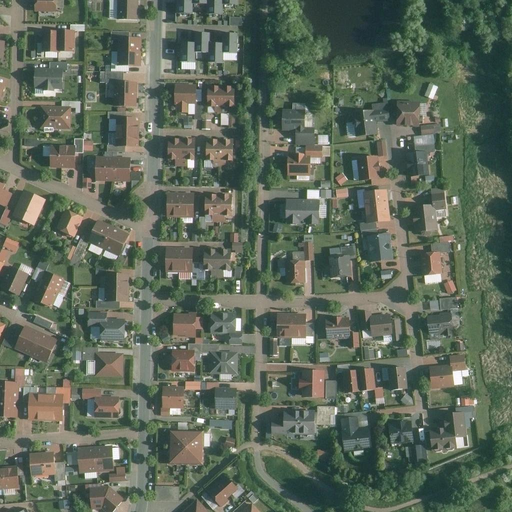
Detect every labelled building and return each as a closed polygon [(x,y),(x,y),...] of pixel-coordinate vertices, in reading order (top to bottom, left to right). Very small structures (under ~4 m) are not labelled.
[(56,0),(34,0),(34,13),(38,13),(38,17),(47,17),(47,13),(56,13),(56,0)] [(138,22),(138,1),(118,0),(118,22),(138,22)] [(177,0),(178,18),(194,18),(194,6),(207,6),(207,15),(224,15),(224,6),(239,7),(238,0),(177,0)] [(242,25),(242,17),(230,17),(230,25),(242,25)] [(58,55),(59,34),(42,34),(42,54),(58,55)] [(74,34),(59,34),(58,55),(74,55),(74,34)] [(195,45),(181,44),(181,64),(196,64),(196,54),(209,54),(209,64),(224,64),(224,55),(237,55),(238,37),(224,37),(223,45),(210,45),(210,36),(196,35),(195,45)] [(118,40),(118,53),(141,54),(142,40),(118,40)] [(141,54),(118,53),(117,67),(129,67),(141,67),(141,54)] [(50,64),(49,70),(63,71),(63,73),(67,73),(67,65),(50,64)] [(49,70),(35,70),(34,91),(62,91),(63,73),(63,71),(49,70)] [(106,84),(114,84),(123,84),(123,73),(111,74),(106,74),(106,84)] [(137,109),(137,84),(123,84),(114,84),(114,109),(137,109)] [(197,87),(176,86),(175,107),(176,107),(176,114),(189,114),(189,107),(196,107),(196,104),(197,87)] [(440,91),(430,87),(426,97),(436,101),(440,91)] [(222,115),(222,88),(208,88),(208,108),(215,108),(215,115),(222,115)] [(235,88),(222,88),(222,115),(228,115),(228,108),(235,109),(235,88)] [(62,103),(61,109),(71,109),(76,109),(76,114),(80,114),(80,104),(62,103)] [(419,104),(396,104),(396,128),(419,129),(419,104)] [(373,113),(353,115),(355,139),(375,138),(374,125),(389,123),(387,105),(372,106),(373,113)] [(61,109),(40,108),(40,131),(71,131),(71,109),(61,109)] [(303,113),(282,112),(281,133),(295,132),(295,146),(313,147),(314,130),(303,130),(303,113)] [(194,118),(184,118),(184,127),(194,127),(194,118)] [(116,120),(116,134),(139,134),(139,119),(126,120),(116,120)] [(433,126),(420,128),(421,137),(434,135),(433,126)] [(139,134),(116,134),(116,148),(125,148),(139,148),(139,134)] [(342,145),(342,135),(333,135),(333,145),(342,145)] [(182,140),(169,140),(169,163),(176,163),(175,168),(182,168),(182,140)] [(195,141),(182,140),(182,168),(187,168),(188,164),(195,164),(195,141)] [(76,148),(76,155),(83,156),(83,152),(83,142),(75,141),(74,148),(76,148)] [(220,141),(207,141),(207,164),(214,164),(214,169),(220,169),(220,141)] [(234,141),(220,141),(220,169),(226,169),(226,164),(234,164),(234,141)] [(92,142),(83,142),(83,152),(92,152),(92,142)] [(414,148),(415,156),(425,155),(434,154),(433,146),(414,148)] [(74,148),(63,148),(50,148),(49,170),(62,170),(75,170),(76,155),(76,148),(74,148)] [(303,157),(287,157),(286,178),(309,179),(309,160),(320,160),(321,149),(304,148),(303,157)] [(428,178),(425,155),(415,156),(408,156),(410,179),(428,178)] [(113,184),(114,159),(96,159),(95,183),(113,184)] [(131,159),(114,159),(113,184),(130,184),(131,159)] [(376,159),(358,160),(360,184),(378,182),(376,159)] [(141,174),(132,174),(132,183),(141,183),(141,174)] [(342,176),(335,181),(339,187),(346,182),(342,176)] [(91,180),(83,180),(83,190),(91,190),(91,180)] [(433,188),(435,203),(435,210),(448,208),(445,187),(433,188)] [(338,198),(349,197),(348,189),(337,190),(338,198)] [(353,197),(362,196),(361,189),(352,190),(353,197)] [(12,196),(3,192),(0,197),(0,207),(6,209),(12,196)] [(34,228),(46,202),(24,192),(12,218),(34,228)] [(362,196),(364,211),(387,208),(385,193),(362,196)] [(167,217),(167,220),(181,220),(182,195),(167,195),(167,203),(167,217)] [(195,196),(182,195),(181,220),(194,221),(195,196)] [(220,197),(206,196),(206,219),(213,219),(213,224),(219,224),(220,197)] [(234,197),(220,197),(219,224),(225,224),(226,219),(233,220),(234,197)] [(302,202),(285,202),(285,225),(302,225),(302,202)] [(319,202),(302,202),(302,225),(319,225),(319,202)] [(435,203),(414,206),(417,232),(423,231),(423,233),(425,235),(431,234),(433,232),(433,230),(438,230),(435,210),(435,203)] [(387,208),(364,211),(366,224),(375,223),(389,221),(387,208)] [(67,209),(58,229),(75,237),(84,216),(67,209)] [(5,211),(0,223),(0,225),(6,229),(12,214),(5,211)] [(106,248),(116,226),(100,218),(90,241),(106,248)] [(359,225),(360,234),(376,231),(375,223),(366,224),(359,225)] [(116,226),(106,248),(121,255),(127,242),(131,233),(116,226)] [(361,240),(366,240),(377,238),(376,231),(360,234),(361,240)] [(391,263),(388,237),(377,238),(366,240),(369,266),(391,263)] [(83,257),(90,243),(83,240),(76,254),(83,257)] [(18,245),(10,241),(6,250),(15,253),(18,245)] [(134,245),(127,242),(121,255),(119,260),(126,263),(134,245)] [(432,243),(433,252),(440,252),(451,251),(450,242),(441,242),(432,243)] [(72,259),(78,247),(72,244),(66,256),(72,259)] [(312,262),(311,244),(302,245),(303,263),(312,262)] [(243,245),(233,245),(233,252),(236,252),(236,255),(243,255),(243,245)] [(14,254),(3,249),(0,255),(0,265),(6,269),(14,254)] [(339,250),(340,258),(348,257),(349,261),(356,261),(354,249),(339,250)] [(179,275),(180,250),(166,250),(165,274),(179,275)] [(180,250),(179,275),(193,275),(193,251),(180,250)] [(218,279),(219,252),(206,251),(206,274),(212,274),(212,279),(218,279)] [(231,252),(219,252),(218,279),(224,279),(224,274),(231,274),(231,252)] [(433,252),(422,253),(424,276),(442,274),(440,252),(433,252)] [(340,258),(330,259),(332,281),(350,280),(349,261),(348,257),(340,258)] [(49,262),(43,259),(39,267),(46,270),(49,262)] [(304,286),(303,264),(285,265),(286,286),(304,286)] [(28,276),(12,269),(2,292),(18,299),(28,276)] [(47,270),(40,284),(60,293),(67,279),(47,270)] [(108,272),(107,286),(131,286),(131,272),(108,272)] [(456,289),(453,280),(446,283),(450,292),(456,289)] [(54,308),(60,293),(40,284),(34,299),(54,308)] [(131,286),(107,286),(107,302),(122,302),(131,302),(131,286)] [(458,296),(441,298),(442,308),(459,307),(458,296)] [(373,330),(371,315),(371,310),(361,312),(363,331),(373,330)] [(237,312),(212,312),(212,332),(230,332),(237,332),(237,330),(237,312)] [(102,326),(102,340),(127,341),(128,319),(109,319),(109,313),(90,313),(90,326),(102,326)] [(292,338),(293,313),(278,313),(278,327),(277,337),(292,338)] [(307,313),(293,313),(292,338),(306,338),(307,313)] [(391,313),(371,315),(373,330),(373,336),(393,334),(391,313)] [(452,313),(428,316),(431,335),(455,333),(452,313)] [(197,314),(175,314),(175,335),(197,335),(197,328),(197,317),(197,314)] [(55,322),(38,315),(35,322),(52,330),(55,322)] [(349,317),(327,319),(328,339),(350,338),(350,332),(349,317)] [(33,355),(44,332),(28,325),(18,348),(33,355)] [(243,330),(237,330),(237,332),(230,332),(230,345),(243,345),(243,330)] [(360,331),(350,332),(350,338),(350,348),(361,347),(360,331)] [(44,332),(33,355),(48,362),(59,339),(44,332)] [(9,333),(4,344),(13,348),(17,336),(9,333)] [(170,339),(167,333),(160,337),(164,343),(170,339)] [(73,346),(65,343),(62,349),(70,352),(73,346)] [(189,343),(189,349),(195,349),(195,353),(203,353),(203,343),(189,343)] [(220,343),(203,343),(203,353),(211,353),(220,353),(220,343)] [(97,352),(100,352),(100,347),(85,346),(85,360),(97,360),(97,352)] [(364,350),(366,360),(375,359),(373,348),(364,350)] [(82,359),(82,349),(73,349),(73,360),(82,359)] [(189,349),(173,349),(173,371),(195,371),(195,353),(195,349),(189,349)] [(100,352),(97,352),(97,360),(97,376),(125,377),(126,353),(100,352)] [(239,353),(220,353),(211,353),(210,374),(238,374),(239,353)] [(452,356),(454,367),(454,370),(467,369),(465,355),(452,356)] [(430,369),(432,387),(455,385),(454,370),(454,367),(430,369)] [(16,387),(25,387),(25,369),(17,368),(17,383),(16,387)] [(373,368),(359,369),(362,390),(376,389),(373,368)] [(410,389),(407,368),(389,370),(391,391),(410,389)] [(362,390),(359,369),(345,371),(347,392),(362,390)] [(325,396),(325,371),(302,371),(302,396),(325,396)] [(338,398),(337,381),(327,381),(328,398),(338,398)] [(0,382),(0,399),(16,399),(16,387),(17,383),(0,382)] [(186,386),(164,386),(164,408),(185,409),(186,386)] [(30,394),(39,394),(39,387),(25,387),(25,402),(30,402),(30,394)] [(58,387),(58,394),(64,394),(64,403),(73,403),(73,398),(73,387),(65,387),(58,387)] [(79,387),(73,387),(73,398),(82,398),(82,392),(79,392),(79,387)] [(238,389),(219,388),(216,389),(216,410),(237,410),(238,389)] [(98,397),(104,397),(104,389),(84,389),(84,398),(98,398),(98,397)] [(48,420),(48,394),(39,394),(30,394),(30,402),(30,420),(48,420)] [(58,394),(48,394),(48,420),(64,420),(64,403),(64,394),(58,394)] [(98,398),(97,417),(121,418),(122,398),(104,397),(98,397),(98,398)] [(16,399),(0,399),(0,416),(16,417),(16,399)] [(336,406),(319,406),(318,424),(331,424),(331,414),(336,414),(336,406)] [(273,434),(302,434),(302,412),(285,412),(285,421),(273,421),(273,434)] [(302,434),(316,434),(316,413),(302,412),(302,434)] [(448,430),(431,431),(432,451),(459,449),(458,437),(465,437),(463,413),(446,414),(448,430)] [(342,418),(345,452),(372,449),(369,427),(359,429),(358,416),(342,418)] [(411,422),(389,425),(392,444),(414,441),(411,422)] [(204,466),(205,430),(171,430),(171,465),(204,466)] [(236,440),(227,438),(225,445),(234,448),(236,440)] [(426,444),(414,446),(416,462),(428,460),(426,444)] [(114,446),(97,447),(98,472),(115,471),(114,446)] [(81,473),(98,472),(97,447),(79,448),(80,452),(80,465),(81,473)] [(331,459),(330,450),(318,450),(318,459),(331,459)] [(80,465),(80,452),(68,452),(69,465),(80,465)] [(55,455),(31,456),(33,476),(56,474),(56,463),(55,455)] [(67,462),(56,463),(56,474),(57,481),(68,480),(67,462)] [(18,466),(3,467),(4,490),(19,489),(18,466)] [(379,473),(371,475),(372,482),(381,480),(379,473)] [(221,506),(239,489),(226,475),(208,492),(221,506)] [(179,486),(156,486),(156,501),(179,501),(179,486)] [(111,487),(93,489),(94,510),(104,508),(108,511),(115,511),(127,499),(111,487)] [(183,511),(210,511),(198,499),(183,511)] [(242,511),(262,511),(253,502),(242,511)]
